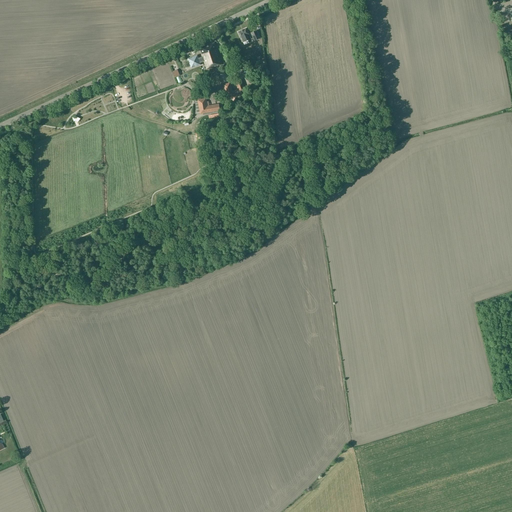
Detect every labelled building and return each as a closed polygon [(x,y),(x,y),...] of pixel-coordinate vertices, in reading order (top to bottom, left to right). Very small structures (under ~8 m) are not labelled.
[(242,42),(248,40),(246,35),(249,34),(246,28),(238,32),(240,38),(242,42)] [(254,40),(260,38),(256,30),(251,33),(254,40)] [(222,64),(214,43),(200,48),(202,54),(203,57),(198,58),(197,56),(189,59),(191,67),(200,64),(199,63),(204,61),(207,69),(211,68),(222,64)] [(245,90),(241,79),(235,81),(238,89),(232,91),(229,83),(224,85),(228,96),(230,95),(231,98),(243,94),(242,91),(245,90)] [(207,106),(205,98),(197,100),(200,114),(220,110),(218,104),(207,106)]
